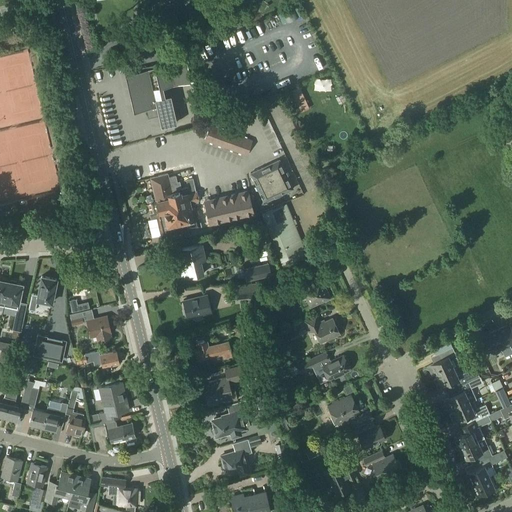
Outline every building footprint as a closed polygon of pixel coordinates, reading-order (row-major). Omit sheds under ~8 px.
[(173,10),(154,18),(164,37),(182,28),(173,10)] [(231,16),(208,29),(213,37),(235,23),(231,16)] [(136,71),(124,74),(125,76),(127,76),(135,108),(132,109),(133,111),(156,106),(161,126),(176,122),(170,95),(169,95),(167,86),(190,80),(186,60),(157,66),(156,64),(136,68),(136,71)] [(209,125),(204,139),(246,155),(251,141),(209,125)] [(279,159),(249,173),(263,203),(293,189),(286,175),(289,174),(287,171),(285,172),(279,159)] [(157,218),(148,220),(152,238),(199,226),(196,216),(200,215),(199,214),(202,213),(201,208),(198,208),(196,208),(190,209),(189,208),(189,207),(192,206),(192,204),(197,202),(197,200),(192,178),(187,179),(189,186),(181,188),(180,181),(177,182),(176,175),(168,177),(167,174),(150,178),(155,202),(150,203),(153,213),(149,213),(150,217),(151,219),(157,217),(157,218)] [(137,201),(144,200),(142,178),(134,179),(137,201)] [(247,193),(205,203),(209,221),(252,212),(247,193)] [(287,204),(262,214),(282,264),(307,253),(287,204)] [(135,219),(138,240),(145,240),(143,219),(135,219)] [(186,263),(177,265),(180,279),(202,274),(199,261),(204,260),(201,244),(181,249),(183,258),(184,258),(186,263)] [(267,264),(243,269),(245,281),(270,276),(267,264)] [(78,273),(69,275),(73,293),(84,290),(83,286),(94,283),(90,269),(78,272),(78,273)] [(51,303),(56,279),(41,276),(37,295),(31,294),(28,309),(35,310),(37,300),(51,303)] [(0,279),(0,305),(3,306),(9,280),(1,279),(1,280),(0,279)] [(320,279),(302,288),(311,306),(329,297),(320,279)] [(9,280),(3,306),(17,309),(22,284),(16,283),(16,282),(9,280)] [(292,280),(270,290),(275,301),(297,290),(292,280)] [(255,284),(230,286),(231,298),(256,296),(255,284)] [(206,295),(183,300),(185,309),(183,309),(185,316),(186,315),(187,317),(194,316),(195,320),(202,318),(201,314),(210,312),(206,295)] [(73,296),(66,298),(69,308),(76,306),(73,296)] [(16,312),(12,329),(20,331),(24,313),(16,312)] [(316,315),(304,321),(309,332),(314,330),(320,342),(339,333),(332,318),(320,323),(316,315)] [(81,316),(70,319),(72,325),(82,322),(81,316)] [(106,316),(86,321),(90,336),(96,335),(98,341),(110,338),(108,332),(110,332),(106,316)] [(511,330),(509,324),(497,329),(509,355),(511,353),(511,350),(509,345),(511,343),(511,330)] [(490,343),(484,346),(490,358),(496,356),(494,352),(501,349),(504,357),(509,355),(497,329),(486,334),(490,343)] [(195,348),(194,348),(197,360),(199,359),(199,360),(205,358),(222,354),(223,359),(223,358),(231,356),(231,357),(232,357),(228,341),(208,345),(206,339),(195,342),(196,347),(195,347),(195,348)] [(439,353),(452,347),(450,343),(433,350),(435,355),(439,353)] [(441,359),(427,366),(431,375),(434,374),(435,376),(454,368),(450,360),(456,357),(452,347),(439,353),(441,359)] [(98,351),(74,356),(76,364),(86,361),(86,362),(94,360),(95,363),(101,362),(102,367),(104,373),(111,372),(109,366),(118,364),(115,351),(99,354),(98,351)] [(325,352),(297,365),(300,372),(321,363),(328,380),(349,370),(346,363),(348,362),(345,356),(343,357),(342,355),(330,361),(325,352)] [(208,384),(203,385),(207,403),(223,399),(224,401),(236,399),(233,389),(229,390),(228,383),(245,379),(242,365),(224,369),(226,378),(208,382),(208,384)] [(436,378),(433,380),(437,389),(452,382),(455,388),(468,382),(464,372),(457,375),(454,368),(435,376),(436,378)] [(34,405),(38,389),(39,385),(44,387),(45,382),(34,379),(30,392),(28,403),(34,405)] [(503,387),(499,379),(491,383),(495,391),(503,387)] [(121,382),(98,388),(103,412),(98,414),(100,422),(120,417),(118,413),(128,411),(121,382)] [(457,394),(443,400),(447,410),(450,409),(451,411),(470,402),(466,394),(472,391),(468,382),(455,388),(457,394)] [(503,388),(494,391),(498,399),(502,408),(510,404),(507,398),(503,388)] [(0,401),(0,416),(4,417),(11,390),(6,389),(4,397),(3,397),(1,402),(0,401)] [(11,390),(4,417),(17,420),(21,407),(13,405),(15,400),(13,400),(15,391),(11,390)] [(27,406),(28,403),(30,392),(23,390),(20,404),(27,406)] [(71,390),(67,408),(72,409),(77,392),(71,390)] [(213,419),(212,421),(214,428),(213,430),(214,434),(218,436),(223,435),(224,433),(228,432),(230,433),(231,438),(240,435),(239,430),(245,429),(240,413),(267,406),(264,394),(226,405),(228,414),(222,415),(221,417),(213,419)] [(332,404),(327,406),(336,423),(340,421),(342,425),(351,420),(354,426),(372,417),(369,411),(356,417),(354,414),(359,411),(350,394),(338,401),(337,399),(331,402),(332,404)] [(45,412),(42,427),(55,430),(57,421),(63,422),(67,403),(61,402),(59,409),(47,406),(46,412),(45,412)] [(452,413),(449,414),(454,423),(468,417),(471,423),(476,420),(490,414),(485,404),(473,410),(470,402),(451,411),(452,413)] [(502,408),(500,409),(504,419),(510,416),(511,419),(511,403),(510,404),(502,408)] [(32,408),(29,423),(42,427),(45,412),(32,408)] [(70,414),(65,432),(80,436),(83,424),(80,423),(81,417),(70,414)] [(371,419),(347,432),(350,440),(358,436),(364,448),(379,442),(387,438),(384,432),(382,433),(378,425),(375,427),(371,419)] [(465,432),(453,438),(459,449),(478,440),(474,433),(480,430),(476,420),(471,423),(462,426),(465,432)] [(115,422),(106,424),(110,442),(124,438),(125,442),(133,440),(132,437),(134,436),(133,434),(134,433),(134,429),(132,430),(131,423),(116,427),(115,422)] [(266,426),(256,429),(258,435),(277,430),(274,422),(266,424),(266,426)] [(104,425),(92,428),(95,441),(105,439),(104,436),(106,436),(104,425)] [(493,429),(499,443),(509,439),(504,425),(493,429)] [(234,452),(220,456),(225,472),(238,468),(240,475),(249,472),(244,454),(251,452),(250,447),(261,444),(259,436),(247,439),(247,438),(231,443),(234,452)] [(478,440),(459,449),(464,460),(476,455),(478,461),(488,456),(488,457),(492,455),(487,445),(481,448),(478,440)] [(282,443),(275,444),(278,459),(286,458),(283,445),(282,443)] [(378,451),(363,458),(365,464),(371,462),(378,477),(392,470),(392,471),(400,467),(397,461),(395,462),(392,454),(383,458),(383,457),(381,456),(380,457),(378,451)] [(477,468),(466,474),(471,485),(490,477),(486,469),(493,466),(488,457),(488,456),(478,461),(475,462),(477,468)] [(6,457),(1,476),(16,480),(21,461),(6,457)] [(342,466),(326,474),(332,487),(332,488),(336,496),(342,493),(341,491),(349,487),(345,479),(346,478),(347,476),(346,475),(353,472),(347,457),(339,461),(342,466)] [(31,463),(26,482),(41,486),(46,467),(31,463)] [(280,466),(268,470),(271,478),(283,474),(280,466)] [(48,480),(43,500),(55,503),(57,494),(61,495),(63,491),(70,493),(75,474),(60,470),(57,483),(48,480)] [(75,474),(70,493),(78,495),(77,499),(81,500),(79,509),(91,511),(96,492),(86,490),(89,478),(75,474)] [(101,477),(100,485),(113,486),(113,485),(124,487),(124,480),(101,477)] [(490,477),(471,485),(476,497),(495,488),(490,477)] [(14,482),(11,495),(17,497),(20,483),(14,482)] [(117,488),(116,503),(135,504),(135,503),(138,503),(139,491),(136,491),(136,489),(117,488)] [(39,489),(39,492),(37,500),(42,501),(45,490),(39,489)] [(242,494),(230,497),(233,511),(269,511),(264,492),(243,497),(242,494)]
